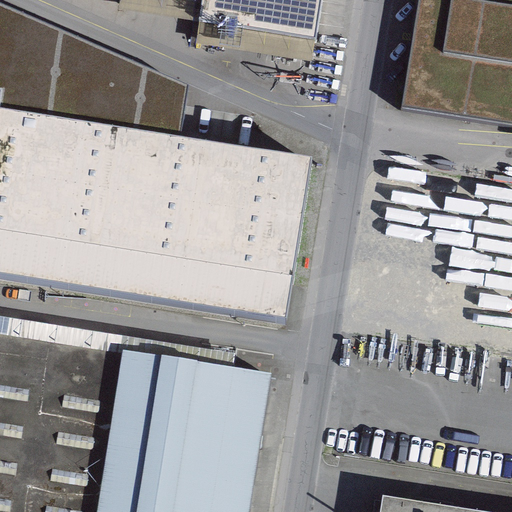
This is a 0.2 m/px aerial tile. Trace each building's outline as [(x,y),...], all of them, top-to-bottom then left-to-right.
[(315,48),(322,0),(157,0),(203,7),(200,30),(315,48)] [(511,0),(417,0),(397,125),(511,143),(511,0)] [(0,287),(286,329),(310,162),(178,144),(185,95),(0,13),(0,287)] [(243,511),(263,393),(0,349),(0,511),(243,511)] [(477,511),(382,498),(380,511),(477,511)]
